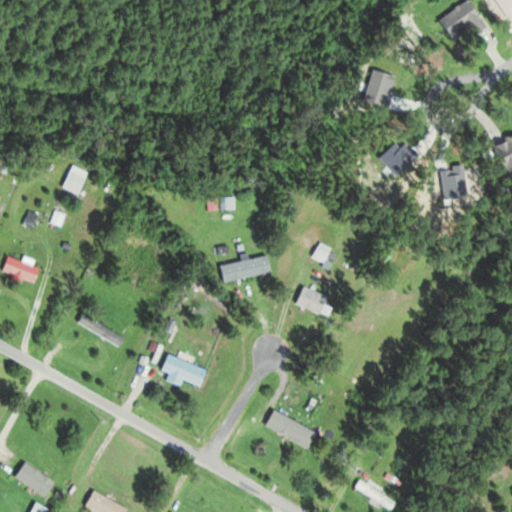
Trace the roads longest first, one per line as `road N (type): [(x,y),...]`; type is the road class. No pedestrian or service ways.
road 1 (residential): [(295,511),(0,344)]
road 2 (residential): [(209,459),(271,354)]
